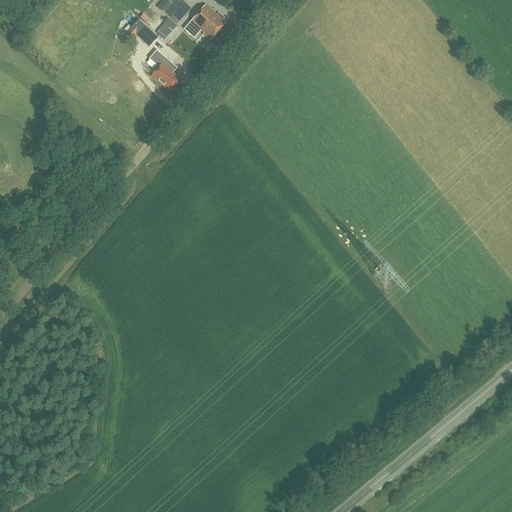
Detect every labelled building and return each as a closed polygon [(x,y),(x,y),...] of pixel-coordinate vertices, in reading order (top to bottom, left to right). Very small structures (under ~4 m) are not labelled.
[(166,0),(158,9),(163,13),(175,0),(174,0),(166,0)] [(178,24),(191,9),(180,0),(179,0),(167,14),(178,24)] [(192,22),(203,32),(217,15),(206,6),(192,22)] [(225,18),(219,13),(203,32),(204,33),(204,34),(211,41),(227,23),(224,20),(225,18)] [(177,26),(169,19),(156,33),(164,40),(177,26)] [(132,28),(127,33),(127,34),(132,40),(136,35),(146,43),(154,35),(139,21),(132,28)] [(170,46),(181,55),(196,39),(185,29),(170,46)] [(170,72),(175,66),(157,51),(149,59),(159,68),(152,76),(170,92),(180,80),(173,74),(170,72)]
